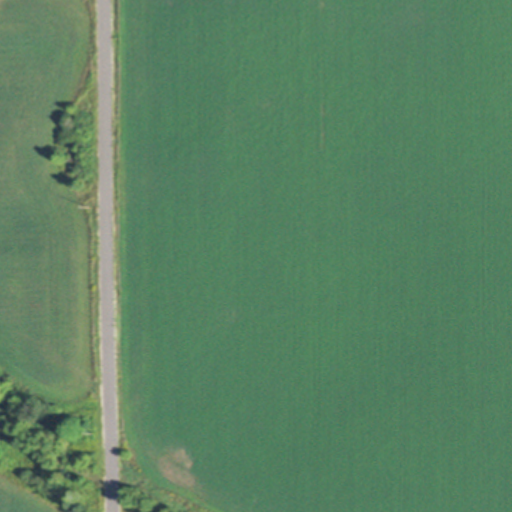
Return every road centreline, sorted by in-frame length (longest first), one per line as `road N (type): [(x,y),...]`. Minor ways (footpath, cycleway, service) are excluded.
road 1 (residential): [(110,511),(102,0)]
road 2 (track): [(152,511),(0,422)]
